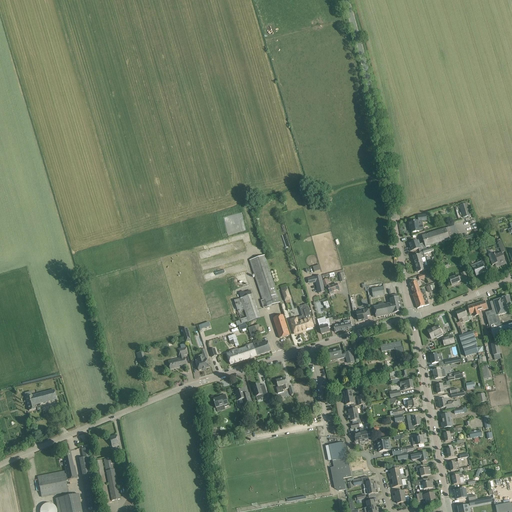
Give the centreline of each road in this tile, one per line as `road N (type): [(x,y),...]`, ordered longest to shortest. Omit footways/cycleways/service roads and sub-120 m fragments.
road 1 (tertiary): [(0,465),(177,390),(311,347)]
road 2 (tertiary): [(411,317),(383,150),(345,0)]
road 3 (tertiary): [(448,506),(411,317)]
road 4 (residential): [(390,511),(380,476),(366,454),(350,449),(335,396),(322,393)]
